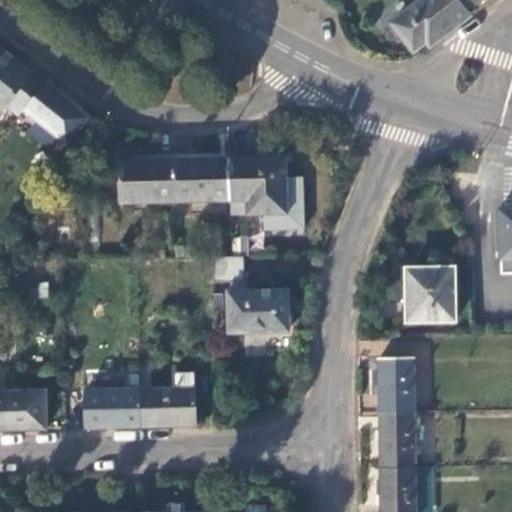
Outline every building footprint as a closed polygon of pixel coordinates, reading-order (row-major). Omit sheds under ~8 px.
[(431,47),(472,15),(468,9),(461,0),(420,0),(390,23),(412,51),(426,42),(431,47)] [(461,0),(468,9),(479,0),(461,0)] [(0,47),(0,109),(3,112),(7,107),(18,116),(24,110),(47,80),(34,71),(31,73),(0,47)] [(68,93),(48,78),(47,80),(24,110),(67,143),(88,117),(65,98),(68,93)] [(175,203),(175,155),(148,155),(148,161),(118,162),(118,204),(175,203)] [(198,155),(175,155),(175,203),(229,202),(228,160),(199,160),(198,155)] [(228,158),(228,160),(229,202),(247,202),(248,214),(286,214),(286,158),(228,158)] [(511,208),(498,209),(499,231),(503,231),(505,275),(511,274),(511,208)] [(212,257),(212,283),(220,283),(219,258),(212,257)] [(219,258),(220,283),(231,283),(242,282),(242,258),(219,258)] [(454,322),(455,268),(437,269),(437,275),(405,276),(406,323),(454,322)] [(231,291),(228,292),(229,335),(286,333),(286,290),(246,291),(246,282),(242,282),(231,283),(231,291)] [(379,359),(380,413),(414,412),(413,358),(379,359)] [(176,389),(141,389),(141,428),(196,426),(194,388),(193,388),(193,373),(176,374),(176,389)] [(84,391),(86,428),(141,428),(141,389),(84,391)] [(43,392),(0,392),(0,430),(45,429),(43,392)] [(380,413),(381,468),(415,467),(414,412),(380,413)] [(415,467),(381,468),(381,511),(415,511),(415,509),(432,508),(432,467),(415,467)]
